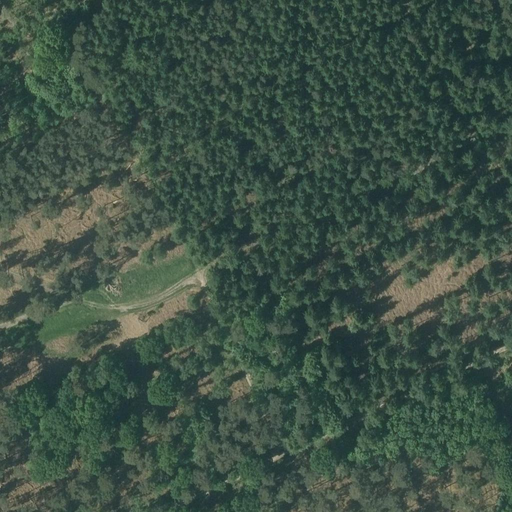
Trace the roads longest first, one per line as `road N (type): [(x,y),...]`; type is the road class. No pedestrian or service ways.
road 1 (track): [(63,0),(265,414),(275,455)]
road 2 (track): [(200,281),(247,244),(469,147)]
road 3 (track): [(511,347),(275,455)]
road 4 (track): [(199,278),(148,305),(118,305),(93,292),(0,328)]
